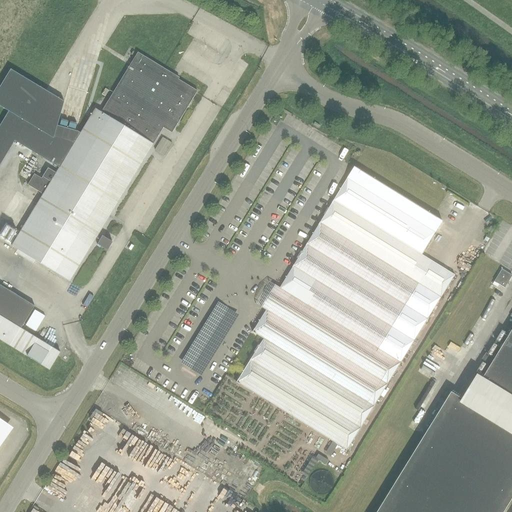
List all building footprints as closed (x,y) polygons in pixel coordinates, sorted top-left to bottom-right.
[(43,195),(12,247),(18,250),(35,261),(69,282),(163,128),(165,125),(173,130),(197,92),(172,76),(173,74),(138,53),(101,113),(95,109),(81,133),(58,170),(56,173),(48,168),(41,179),(34,175),(28,185),(43,195)] [(10,69),(0,86),(0,106),(9,112),(50,137),(53,138),(57,125),(64,102),(10,69)] [(0,126),(0,163),(14,140),(15,141),(54,165),(53,167),(58,170),(81,133),(78,132),(57,125),(53,138),(50,137),(9,112),(0,126)] [(65,119),(63,125),(69,127),(71,121),(65,119)] [(155,150),(165,156),(172,144),(163,138),(155,150)] [(333,201),(320,223),(441,298),(454,276),(421,255),(442,222),(354,167),(333,201)] [(252,333),(227,374),(325,436),(347,450),(441,298),(320,223),(281,287),(269,280),(266,285),(261,282),(253,295),(258,298),(254,303),(266,311),(252,333)] [(112,242),(102,236),(97,244),(107,251),(112,242)] [(506,288),(511,277),(511,274),(503,269),(495,281),(506,288)] [(21,329),(35,306),(0,284),(0,339),(49,370),(60,353),(21,329)] [(511,329),(496,356),(479,382),(511,402),(511,329)] [(325,436),(227,374),(213,397),(311,458),(325,436)] [(501,511),(511,497),(511,430),(450,392),(376,511),(501,511)] [(75,497),(79,500),(76,505),(86,511),(95,511),(104,500),(82,486),(75,497)]
